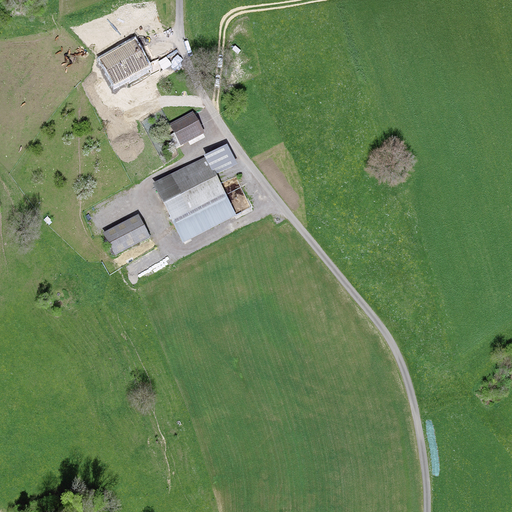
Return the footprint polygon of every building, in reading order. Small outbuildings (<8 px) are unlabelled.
[(165,42),(150,46),(152,54),(167,50),(165,42)] [(112,53),(99,61),(115,85),(140,67),(130,52),(117,61),(112,53)] [(200,129),(193,133),(197,142),(205,138),(200,129)] [(168,200),(178,195),(189,215),(223,197),(206,164),(161,187),(168,200)] [(148,238),(138,221),(105,238),(114,256),(148,238)] [(165,223),(152,227),(156,237),(169,232),(165,223)]
